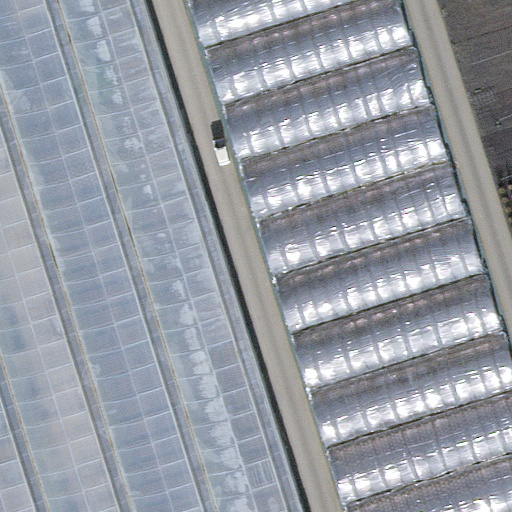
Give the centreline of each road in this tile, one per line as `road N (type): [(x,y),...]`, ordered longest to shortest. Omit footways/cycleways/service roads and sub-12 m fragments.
road 1 (track): [(323,511),(162,0)]
road 2 (track): [(511,280),(420,0)]
